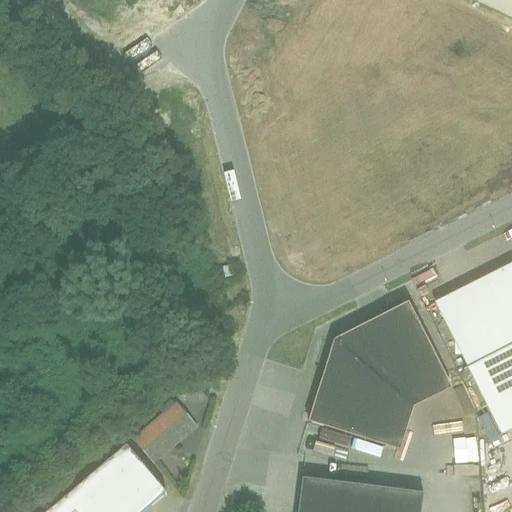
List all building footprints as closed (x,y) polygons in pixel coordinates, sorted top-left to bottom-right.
[(393,141),(315,180),(335,220),(337,219),(349,242),(372,230),(373,232),(426,206),(393,141)] [(467,371),(511,348),(511,264),(434,305),(467,371)] [(333,342),(399,398),(443,376),(408,305),(333,342)] [(384,448),(399,398),(333,342),(308,424),(384,448)] [(511,348),(467,371),(500,436),(511,430),(511,348)] [(153,462),(182,438),(175,431),(187,421),(175,407),(135,440),(153,462)] [(126,448),(49,511),(145,511),(166,495),(126,448)] [(302,481),(297,511),(420,511),(423,496),(302,481)]
